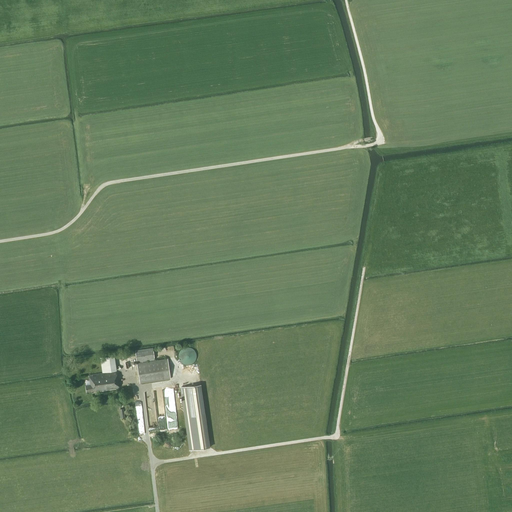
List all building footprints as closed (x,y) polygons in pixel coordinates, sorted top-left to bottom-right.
[(193,349),(190,347),(186,347),(182,348),(180,351),(179,353),(179,357),(180,360),(182,363),(186,365),(189,364),(192,363),(195,361),(196,360),(196,357),(196,354),(195,351),(193,349)] [(154,360),(152,348),(135,350),(136,362),(154,360)] [(170,378),(167,358),(137,363),(139,383),(170,378)] [(119,388),(116,371),(88,375),(90,384),(85,385),(86,391),(98,389),(98,391),(119,388)] [(180,387),(189,450),(210,447),(201,384),(180,387)]
